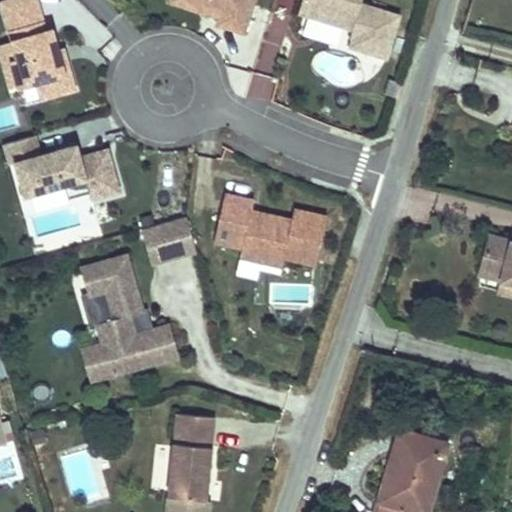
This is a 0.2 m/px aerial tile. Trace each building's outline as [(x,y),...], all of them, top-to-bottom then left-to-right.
[(43,23),(36,0),(8,0),(2,2),(11,32),(20,29),(23,39),(14,42),(19,62),(13,63),(20,87),(38,82),(43,99),(75,90),(67,63),(62,65),(57,51),(52,31),(46,33),(43,23)] [(244,32),(253,0),(170,0),(170,2),(203,12),(205,7),(221,12),(219,17),(218,20),(221,25),(244,32)] [(361,4),(362,0),(302,0),(298,13),(353,30),(350,38),(353,39),(362,42),(359,50),(386,59),(399,15),(361,4)] [(221,12),(205,7),(203,12),(219,17),(221,12)] [(359,50),(362,42),(353,39),(350,48),(359,50)] [(19,62),(14,42),(10,43),(0,46),(0,58),(9,90),(20,87),(13,63),(19,62)] [(67,63),(63,49),(57,51),(62,65),(67,63)] [(273,101),(276,78),(252,75),(249,98),(273,101)] [(398,101),(403,86),(391,82),(386,97),(398,101)] [(120,191),(109,150),(81,157),(76,159),(73,147),(41,155),(36,136),(5,145),(11,165),(16,164),(26,197),(65,185),(69,199),(90,193),(92,199),(120,191)] [(81,157),(77,145),(73,147),(76,159),(81,157)] [(316,264),(327,216),(295,209),(292,219),(262,213),(260,219),(250,216),(252,211),(254,200),(225,193),(215,242),(242,248),(241,255),(283,265),(285,257),(316,264)] [(189,219),(143,228),(151,265),(196,256),(189,219)] [(511,240),(490,235),(480,274),(503,280),(500,292),(511,295),(511,240)] [(147,331),(142,313),(143,313),(127,255),(81,268),(89,296),(84,297),(92,326),(97,324),(103,344),(112,376),(179,357),(170,325),(147,331)] [(112,376),(103,344),(83,349),(92,381),(112,376)] [(492,408),(494,401),(486,398),(484,406),(492,408)] [(208,511),(209,509),(205,509),(206,500),(207,500),(209,478),(205,478),(206,469),(210,469),(215,417),(177,413),(169,497),(175,497),(173,511),(208,511)] [(47,442),(43,429),(32,432),(34,444),(47,442)] [(427,511),(448,444),(401,431),(380,501),(381,501),(377,511),(427,511)]
